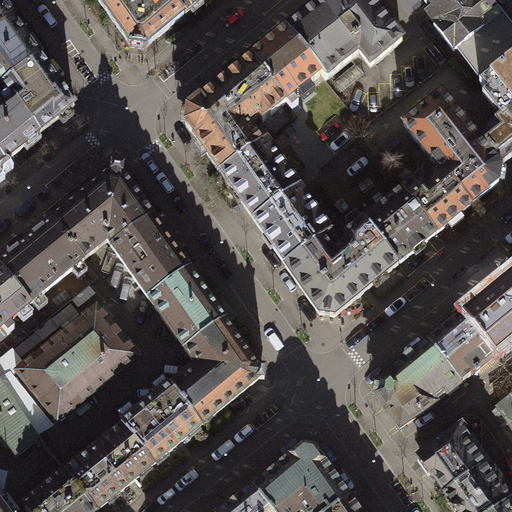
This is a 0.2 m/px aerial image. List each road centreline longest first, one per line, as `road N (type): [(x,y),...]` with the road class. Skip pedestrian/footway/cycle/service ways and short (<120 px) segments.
road 1 (residential): [(316,385),(124,111)]
road 2 (residential): [(511,225),(316,385)]
road 3 (residential): [(316,385),(161,511)]
road 4 (residential): [(124,111),(166,91),(249,23),(262,0)]
road 5 (residential): [(0,211),(124,111)]
road 6 (residential): [(316,385),(404,511)]
road 7 (residential): [(50,0),(124,111)]
